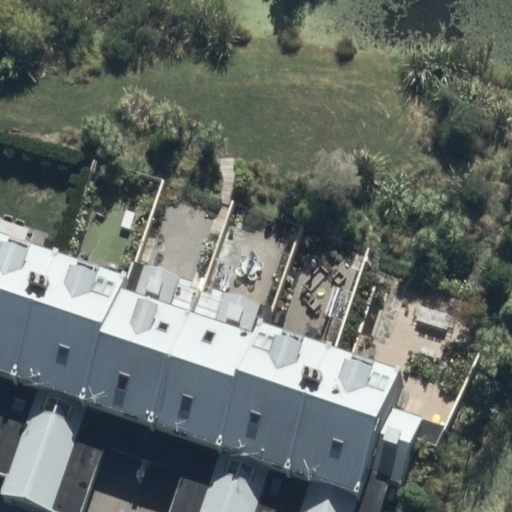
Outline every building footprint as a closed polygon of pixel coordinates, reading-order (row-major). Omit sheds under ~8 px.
[(0,403),(10,382),(54,241),(0,222),(0,403)] [(54,241),(10,382),(0,403),(0,499),(33,511),(83,511),(117,422),(79,410),(127,270),(54,241)] [(147,431),(196,294),(127,270),(79,410),(117,422),(147,431)] [(215,450),(263,317),(196,294),(147,431),(189,442),(215,450)] [(263,317),(215,450),(189,442),(164,511),(273,511),(337,341),(263,317)] [(387,511),(434,378),(337,341),(273,511),(387,511)]
